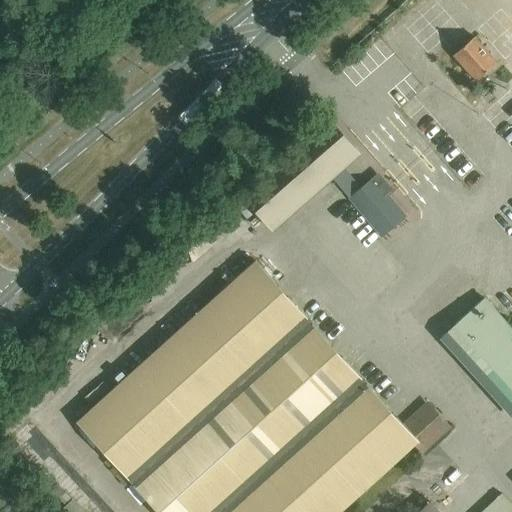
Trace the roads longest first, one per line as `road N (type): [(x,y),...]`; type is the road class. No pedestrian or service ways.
road 1 (primary): [(0,302),(298,0)]
road 2 (primary): [(265,0),(0,212)]
